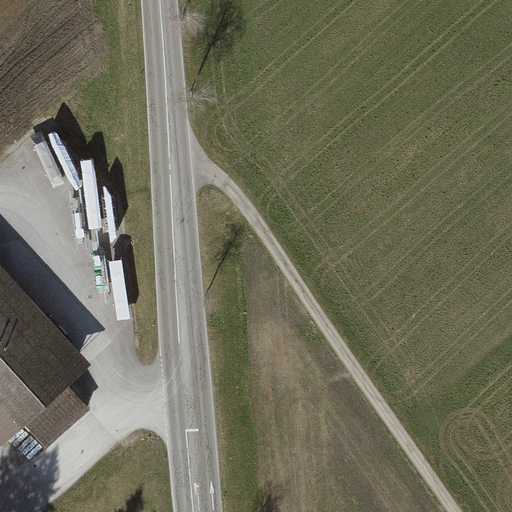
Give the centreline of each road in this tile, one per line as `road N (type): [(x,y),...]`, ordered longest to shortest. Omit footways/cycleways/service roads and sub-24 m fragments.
road 1 (secondary): [(157,0),(200,511)]
road 2 (track): [(454,511),(264,235),(217,178),(169,158)]
road 3 (unknown): [(0,212),(75,286),(131,395)]
